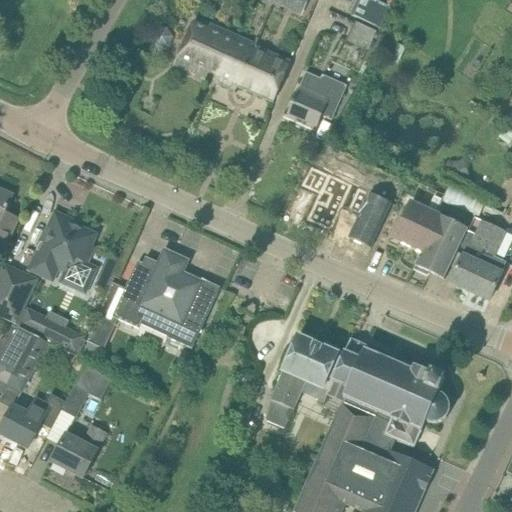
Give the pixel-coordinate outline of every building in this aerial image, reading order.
[(359,7),(354,18),(379,29),(384,18),(359,7)] [(352,20),(343,40),(367,51),(377,32),(352,20)] [(216,83),(218,84),(240,38),(224,31),(222,35),(193,22),(174,65),(210,80),(210,78),(217,81),(216,83)] [(240,38),(218,84),(236,92),(238,88),(273,103),(291,61),(258,46),(240,38)] [(394,42),(386,58),(397,63),(405,47),(394,42)] [(306,73),(288,115),(317,128),(322,117),(332,121),(347,86),(322,75),(321,79),(306,73)] [(307,219),(330,230),(351,185),(311,167),(301,186),(319,194),(307,219)] [(392,204),(358,188),(348,208),(360,214),(349,239),(371,249),(392,204)] [(0,246),(6,249),(18,221),(4,214),(6,210),(7,210),(9,207),(7,207),(12,196),(11,196),(10,199),(0,195),(0,246)] [(421,253),(414,267),(434,277),(441,262),(451,267),(467,232),(410,204),(393,240),(421,253)] [(56,221),(54,220),(31,272),(52,281),(57,268),(64,271),(69,286),(80,292),(89,288),(93,278),(88,265),(85,263),(91,249),(87,247),(91,237),(74,229),(76,225),(61,218),(60,220),(56,221)] [(502,270),(507,259),(495,254),(506,230),(483,219),(475,236),(472,243),(485,249),(472,278),(469,277),(464,291),(489,302),(504,271),(502,270)] [(472,278),(485,249),(472,243),(475,236),(467,232),(458,251),(463,253),(449,284),(464,291),(469,277),(472,278)] [(143,327),(193,350),(221,289),(202,280),(201,283),(181,274),(184,268),(171,262),(173,256),(165,252),(160,264),(146,258),(143,264),(138,262),(112,319),(140,332),(143,327)] [(5,270),(0,282),(0,319),(18,329),(33,336),(53,345),(79,357),(86,342),(88,337),(25,307),(34,283),(5,270)] [(101,274),(96,286),(109,292),(112,284),(114,279),(101,274)] [(88,337),(86,342),(100,349),(104,350),(115,327),(96,319),(88,337)] [(0,382),(6,385),(33,336),(18,329),(0,363),(0,382)] [(33,336),(6,385),(21,393),(35,368),(40,370),(53,345),(33,336)] [(327,399),(345,354),(339,352),(338,354),(298,337),(271,398),(266,422),(284,429),(293,411),(295,412),(301,398),(303,393),(325,404),(327,399)] [(327,399),(343,406),(376,421),(378,415),(392,422),(384,439),(386,440),(387,437),(414,448),(426,422),(431,424),(437,424),(443,422),(447,418),(449,413),(449,407),(447,401),(443,397),(438,395),(445,379),(431,373),(431,374),(415,367),(413,372),(367,352),(369,348),(351,340),(345,354),(327,399)] [(112,381),(85,367),(61,412),(75,419),(89,394),(101,401),(112,381)] [(0,434),(28,449),(41,424),(50,430),(65,403),(51,396),(44,408),(33,402),(26,416),(12,409),(0,432),(0,434)] [(433,471),(390,452),(384,445),(386,440),(384,439),(392,422),(378,415),(376,421),(343,406),(306,488),(295,511),(342,511),(346,504),(364,511),(363,511),(415,511),(425,491),(426,491),(431,480),(429,480),(433,471)] [(83,445),(66,436),(52,462),(83,479),(97,452),(106,435),(92,428),(83,445)]
